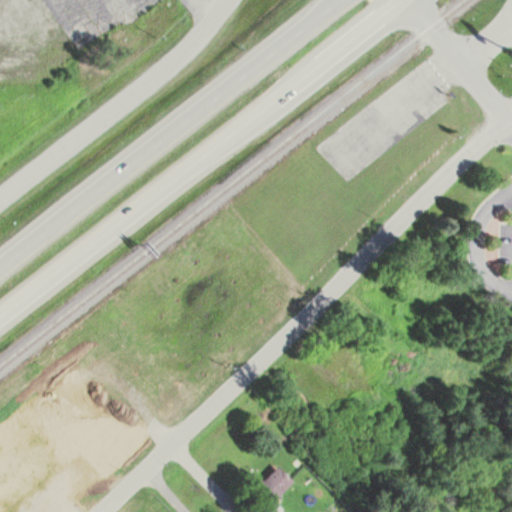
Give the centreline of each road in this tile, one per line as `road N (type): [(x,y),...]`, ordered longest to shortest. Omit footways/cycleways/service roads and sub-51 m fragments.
road 1 (residential): [(102,511),(511,115)]
road 2 (trunk): [(0,313),(401,0)]
road 3 (trunk): [(332,0),(0,263)]
road 4 (residential): [(229,0),(157,73),(0,201)]
road 5 (residential): [(412,0),(507,119)]
